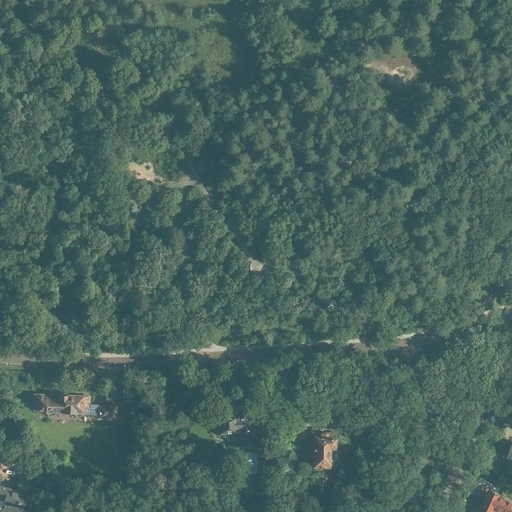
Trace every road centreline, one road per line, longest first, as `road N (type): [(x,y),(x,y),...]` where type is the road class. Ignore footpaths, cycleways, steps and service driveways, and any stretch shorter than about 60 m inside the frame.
road 1 (unknown): [(0,329),(91,334),(348,324),(503,292)]
road 2 (residential): [(405,344),(114,359),(0,354)]
road 3 (unknown): [(431,511),(450,438),(511,327)]
road 4 (residential): [(438,511),(511,350)]
road 5 (residential): [(409,511),(423,397),(405,344)]
